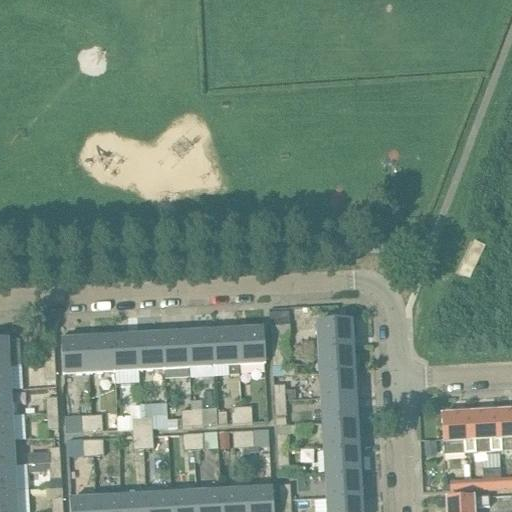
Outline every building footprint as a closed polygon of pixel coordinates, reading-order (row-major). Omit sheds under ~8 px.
[(474,243),(459,276),(469,281),(485,248),(474,243)] [(272,353),(283,352),(282,340),(291,339),(290,327),(289,327),(289,312),(270,313),(272,353)] [(316,325),(318,350),(352,348),(352,340),(355,339),(354,323),(316,325)] [(246,332),(237,333),(239,367),(265,366),(262,328),(246,329),(246,332)] [(189,371),(214,369),(212,330),(196,331),(196,335),(187,336),(189,371)] [(239,367),(237,333),(228,333),(228,330),(212,330),(214,369),(228,368),(228,377),(239,377),(239,367)] [(162,333),(164,372),(189,371),(187,336),(178,336),(178,332),(162,333)] [(137,338),(139,374),(164,372),(162,333),(146,334),(146,338),(137,338)] [(114,375),(139,374),(137,338),(128,339),(128,335),(112,336),(114,375)] [(89,377),(114,375),(112,336),(96,337),(96,341),(87,341),(89,377)] [(89,377),(87,341),(78,342),(78,338),(61,339),(64,378),(89,377)] [(42,340),(44,365),(55,365),(53,340),(42,340)] [(0,367),(20,367),(19,341),(0,342),(0,367)] [(318,350),(319,375),(357,373),(356,357),(353,358),(352,348),(318,350)] [(284,368),(283,352),(272,353),(273,369),(284,368)] [(45,383),(56,383),(55,365),(44,365),(45,383)] [(0,392),(10,392),(9,368),(20,367),(0,367),(0,392)] [(357,373),(319,375),(320,400),(355,398),(354,389),(358,389),(357,373)] [(286,402),(285,387),(274,387),(275,403),(286,402)] [(0,418),(12,417),(10,392),(0,392),(0,418)] [(355,398),(320,400),(322,425),(360,423),(359,407),(355,407),(355,398)] [(46,401),(47,415),(58,415),(57,400),(46,401)] [(276,419),(277,428),(289,427),(289,418),(286,418),(286,402),(275,403),(275,419),(276,419)] [(251,409),(242,410),(243,426),(252,425),(251,409)] [(232,427),(243,426),(242,410),(231,410),(232,427)] [(192,413),(193,429),(202,429),(201,412),(192,413)] [(501,453),(511,452),(511,412),(494,414),(495,441),(500,440),(501,453)] [(193,429),(192,413),(181,413),(182,430),(193,429)] [(475,454),(501,453),(500,440),(495,441),(494,414),(468,415),(469,442),(474,442),(475,454)] [(47,432),(58,432),(58,415),(47,415),(47,432)] [(474,442),(469,442),(468,415),(441,417),(444,456),(475,454),(474,442)] [(0,443),(13,442),(12,417),(0,418),(0,443)] [(92,418),(81,419),(82,436),(93,435),(92,423),(92,418)] [(92,418),(92,423),(93,435),(103,434),(102,418),(92,418)] [(142,436),(143,436),(142,420),(131,421),(132,437),(142,436)] [(143,436),(153,435),(152,420),(142,420),(143,436)] [(322,425),(323,450),(358,448),(357,439),(361,439),(360,423),(322,425)] [(276,437),(277,453),(288,452),(287,438),(290,437),(292,435),(292,428),(289,428),(289,427),(277,428),(277,437),(276,437)] [(242,434),(243,450),(269,449),(268,433),(243,434),(242,434)] [(243,450),(242,434),(232,435),(233,451),(243,450)] [(153,435),(143,436),(142,436),(143,453),(154,452),(153,435)] [(230,451),(229,435),(218,436),(219,451),(230,451)] [(142,436),(132,437),(133,453),(143,453),(142,436)] [(193,453),(192,437),(182,438),(183,454),(193,453)] [(203,437),(192,437),(193,453),(204,453),(203,437)] [(48,440),(49,466),(60,465),(59,440),(48,440)] [(0,468),(14,467),(13,442),(0,443),(0,468)] [(437,457),(436,442),(423,443),(424,458),(437,457)] [(93,458),(92,443),(67,445),(68,459),(83,458),(93,458)] [(93,458),(104,457),(103,443),(92,443),(93,458)] [(358,448),(323,450),(325,475),(363,473),(362,457),(358,457),(358,448)] [(289,468),(288,452),(277,453),(279,478),(298,477),(297,467),(289,468)] [(496,456),(483,457),(483,470),(482,470),(482,481),(472,481),(472,492),(498,490),(498,480),(496,456)] [(60,465),(49,466),(50,471),(50,482),(61,481),(60,465)] [(50,471),(49,466),(26,467),(26,475),(45,474),(44,471),(50,471)] [(26,475),(26,467),(14,467),(0,468),(0,493),(16,492),(27,492),(26,475)] [(325,475),(326,500),(361,498),(360,489),(364,489),(363,473),(325,475)] [(511,479),(498,480),(498,490),(511,489),(511,479)] [(472,492),(472,481),(450,483),(451,493),(472,492)] [(291,502),(290,487),(279,487),(280,503),(291,502)] [(51,511),(62,511),(62,490),(51,491),(51,511)] [(0,493),(0,511),(28,511),(27,492),(16,492),(0,493)] [(272,511),(271,492),(246,493),(246,511),(272,511)] [(246,511),(246,493),(221,495),(221,511),(246,511)] [(221,511),(221,495),(196,496),(196,511),(221,511)] [(196,511),(196,496),(171,498),(171,511),(196,511)] [(171,511),(171,498),(146,499),(146,511),(171,511)] [(361,507),(361,498),(326,500),(326,511),(364,511),(365,507),(361,507)] [(146,511),(146,499),(121,500),(121,511),(146,511)] [(446,501),(446,511),(472,511),(472,509),(488,508),(488,499),(446,501)] [(121,511),(121,500),(96,502),(96,511),(121,511)] [(96,511),(96,502),(70,503),(70,511),(96,511)] [(291,511),(291,502),(280,503),(280,511),(291,511)]
